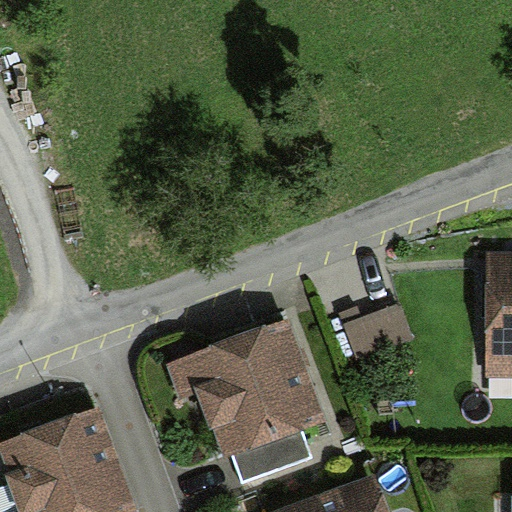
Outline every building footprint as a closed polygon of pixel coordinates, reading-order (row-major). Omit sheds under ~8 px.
[(511,262),(485,263),(487,382),(511,381),(511,262)] [(410,299),(350,309),(357,354),(417,345),(410,299)] [(317,419),(281,327),(168,371),(178,397),(201,388),(238,483),(302,458),(291,430),(317,419)] [(132,511),(138,510),(100,409),(0,447),(10,472),(7,475),(20,511),(18,511),(132,511)] [(389,511),(373,471),(263,511),(389,511)]
